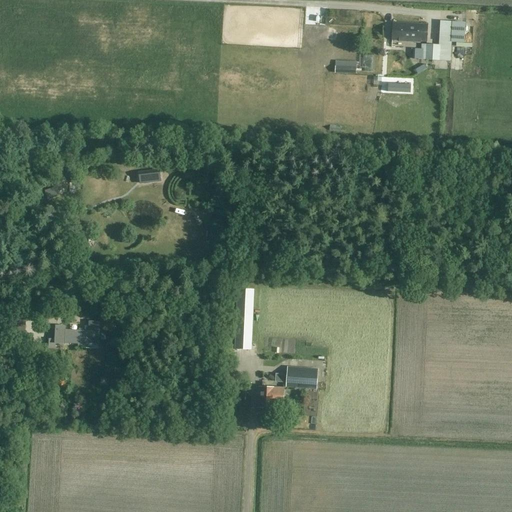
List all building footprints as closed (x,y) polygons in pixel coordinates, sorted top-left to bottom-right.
[(426,42),(427,24),(393,23),(392,40),(426,42)] [(450,61),(452,25),(440,25),(439,45),(422,44),(421,60),(450,61)] [(357,62),(335,61),(335,73),(356,74),(357,62)] [(253,352),(254,293),(237,293),(236,352),(253,352)] [(99,342),(99,339),(98,339),(99,322),(89,322),(89,330),(79,329),(79,331),(65,331),(65,327),(56,326),(55,340),(49,339),(49,346),(55,347),(55,343),(64,344),(64,343),(98,345),(98,342),(99,342)] [(287,367),(285,387),(316,389),(317,369),(287,367)] [(239,388),(239,375),(226,374),(225,387),(239,388)] [(258,387),(258,407),(274,408),(274,404),(283,405),(284,388),(258,387)]
